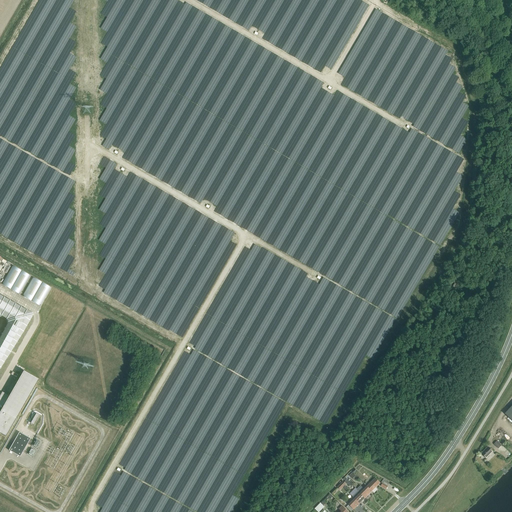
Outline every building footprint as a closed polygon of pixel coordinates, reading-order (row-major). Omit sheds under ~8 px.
[(12,266),(2,283),(3,283),(2,285),(18,294),(19,293),(29,276),(12,266)] [(39,304),(40,305),(50,287),(32,277),(23,295),(23,297),(39,306),(39,304)] [(0,368),(23,333),(32,316),(32,313),(0,295),(0,368)] [(23,371),(0,410),(0,433),(5,437),(38,380),(23,371)] [(32,413),(25,426),(28,427),(35,415),(32,413)] [(20,457),(30,438),(19,432),(8,450),(20,457)] [(481,453),(486,458),(493,452),(488,447),(481,453)] [(366,486),(371,491),(380,483),(375,478),(366,486)] [(389,483),(385,480),(383,479),(381,482),(382,483),(381,486),(386,489),(388,486),(387,486),(389,483)] [(365,498),(371,491),(366,486),(360,493),(362,495),(365,498)] [(362,495),(360,493),(358,490),(352,496),(354,498),(359,503),(365,498),(362,495)] [(353,509),(359,503),(354,498),(348,504),(349,505),(346,507),(351,511),(353,509)] [(314,508),(315,509),(317,511),(318,511),(324,507),(320,503),(314,508)]
